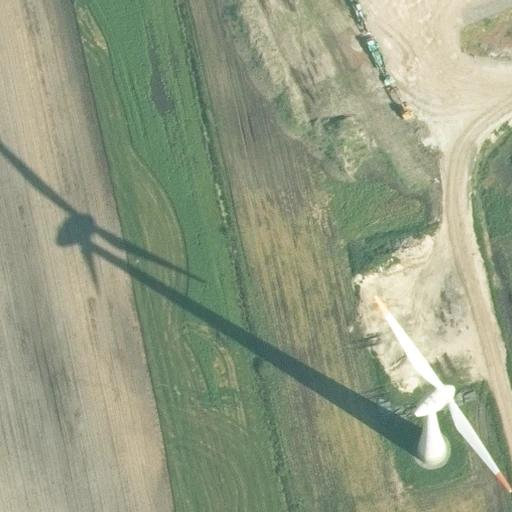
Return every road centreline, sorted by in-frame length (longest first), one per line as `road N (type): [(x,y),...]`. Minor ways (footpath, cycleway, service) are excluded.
road 1 (track): [(511,104),(462,144),(452,182),(455,234),(511,452)]
road 2 (track): [(462,144),(408,0)]
